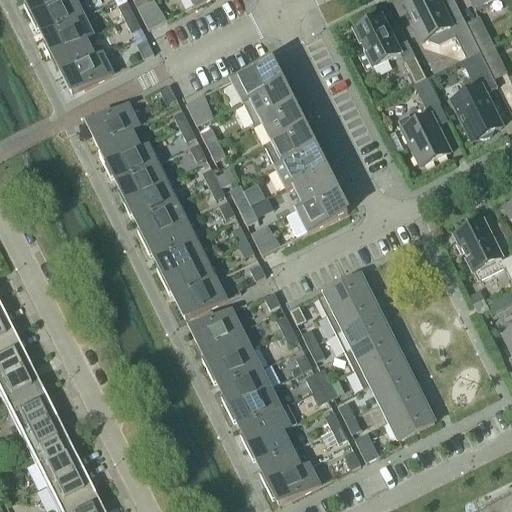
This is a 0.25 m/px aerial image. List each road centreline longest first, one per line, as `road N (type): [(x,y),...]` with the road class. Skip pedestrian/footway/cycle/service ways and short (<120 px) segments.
road 1 (residential): [(511,157),(379,223),(277,14)]
road 2 (residential): [(148,511),(0,218)]
road 3 (residential): [(359,511),(511,435)]
road 4 (residential): [(163,73),(277,14)]
